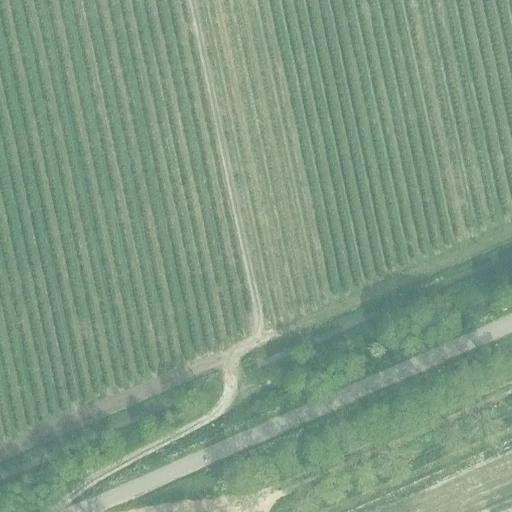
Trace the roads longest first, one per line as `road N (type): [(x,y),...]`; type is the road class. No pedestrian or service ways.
road 1 (unclassified): [(90,511),(511,324)]
road 2 (track): [(191,511),(289,494),(511,400)]
